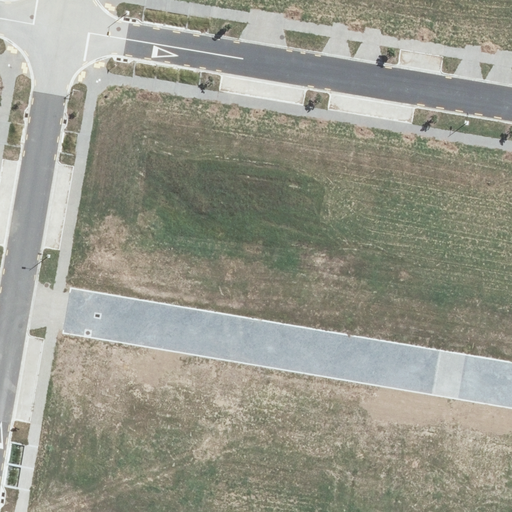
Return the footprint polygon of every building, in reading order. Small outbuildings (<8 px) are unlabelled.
[(400,0),(128,0),(112,124),(379,160),(400,0)] [(106,148),(99,154),(96,157),(94,161),(93,165),(92,169),(92,173),(93,177),(95,182),(97,185),(100,189),(103,191),(106,194),(110,195),(115,196),(119,196),(123,195),(127,194),(131,192),(135,190),(137,187),(140,183),(142,179),(143,175),(143,171),(143,166),(142,162),(140,158),(137,155),(134,152),(131,149),(127,147),(123,146),(119,145),(115,146),(110,146),(106,148)] [(220,164),(157,157),(154,183),(217,191),(220,164)] [(78,368),(35,395),(91,482),(133,454),(78,368)] [(189,398),(152,416),(169,450),(206,432),(189,398)]
